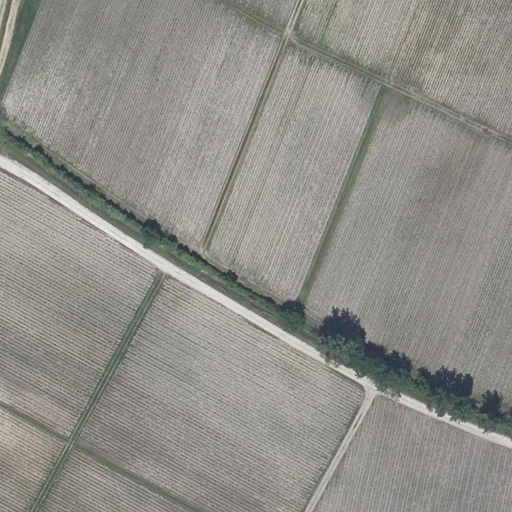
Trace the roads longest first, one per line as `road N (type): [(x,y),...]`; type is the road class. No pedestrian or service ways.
road 1 (track): [(300,0),(204,258),(421,384),(511,417)]
road 2 (track): [(511,141),(223,0)]
road 3 (track): [(32,511),(163,265)]
road 4 (track): [(69,441),(195,511)]
road 5 (track): [(374,387),(307,511)]
